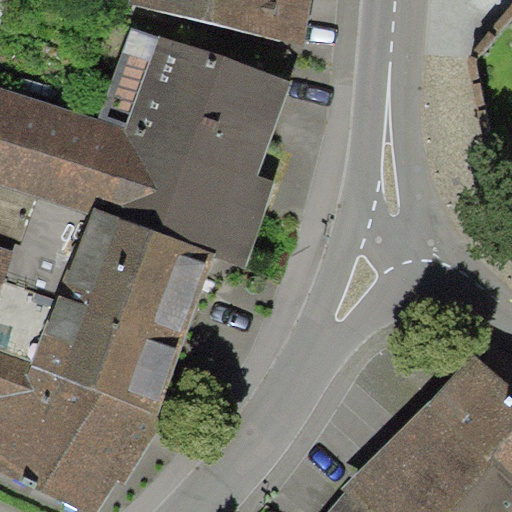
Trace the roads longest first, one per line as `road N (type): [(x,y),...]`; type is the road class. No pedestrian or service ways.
road 1 (unclassified): [(197,511),(262,436),(393,226)]
road 2 (residential): [(393,226),(388,0)]
road 3 (residential): [(393,226),(511,315)]
